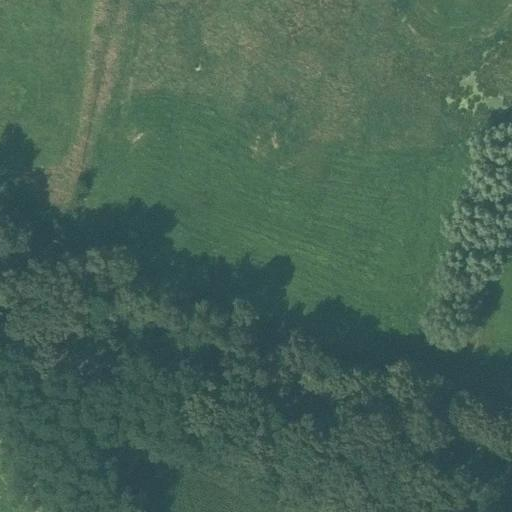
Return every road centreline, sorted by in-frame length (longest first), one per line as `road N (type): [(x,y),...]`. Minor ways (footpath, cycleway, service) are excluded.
road 1 (track): [(108,511),(64,374)]
road 2 (track): [(64,374),(0,265)]
